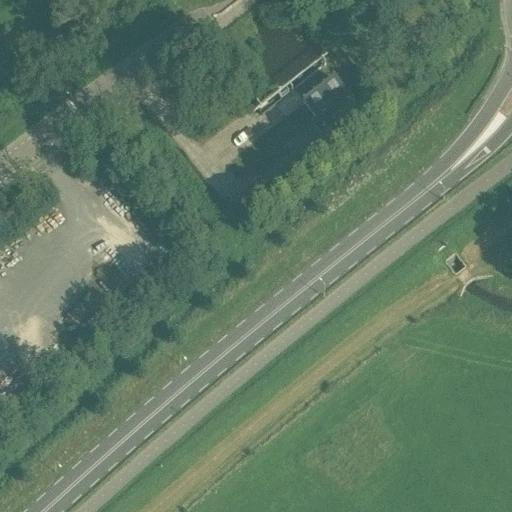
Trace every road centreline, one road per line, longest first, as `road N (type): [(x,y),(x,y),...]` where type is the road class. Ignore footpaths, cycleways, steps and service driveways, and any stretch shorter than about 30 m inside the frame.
road 1 (primary): [(39,511),(409,202)]
road 2 (track): [(168,511),(416,307),(511,242)]
road 3 (residential): [(75,114),(240,0)]
road 4 (primary): [(511,65),(488,110),(409,202)]
road 5 (primary): [(409,202),(511,123)]
